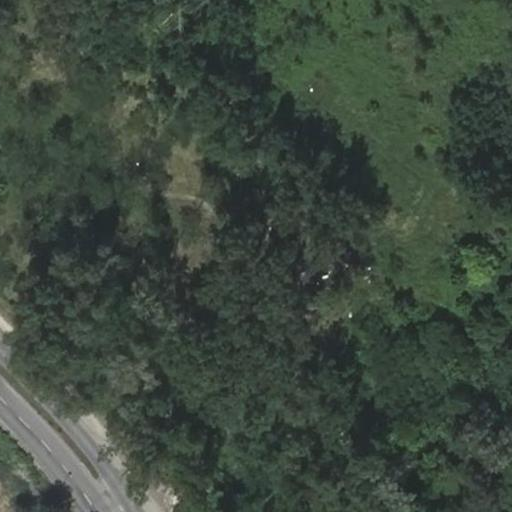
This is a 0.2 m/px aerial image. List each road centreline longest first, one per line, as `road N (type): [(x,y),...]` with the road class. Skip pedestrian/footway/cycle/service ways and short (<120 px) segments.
road 1 (tertiary): [(133,511),(108,469),(0,349)]
road 2 (tertiary): [(0,397),(94,511)]
